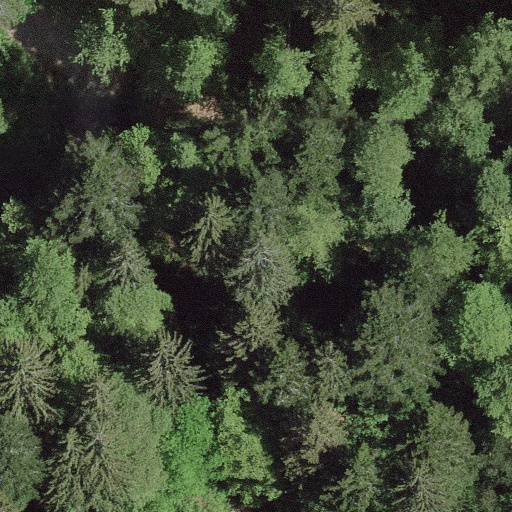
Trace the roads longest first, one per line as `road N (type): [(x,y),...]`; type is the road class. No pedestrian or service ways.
road 1 (track): [(0,16),(82,107),(214,487),(230,511)]
road 2 (track): [(157,0),(82,107)]
